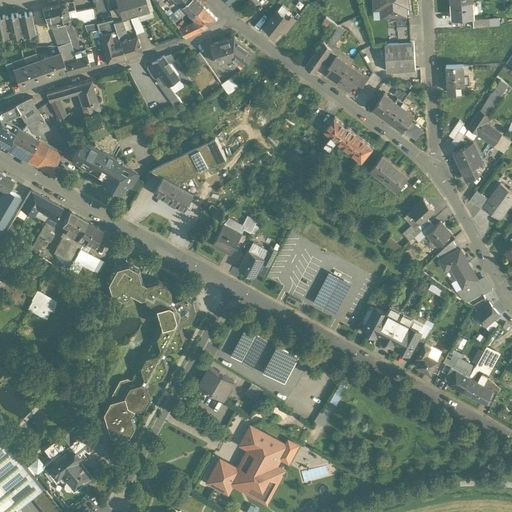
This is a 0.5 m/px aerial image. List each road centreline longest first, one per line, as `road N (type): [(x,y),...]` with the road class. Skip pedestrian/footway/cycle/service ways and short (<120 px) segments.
road 1 (tertiary): [(232,285),(401,385),(511,438)]
road 2 (tertiary): [(0,158),(232,285)]
road 3 (residential): [(437,176),(230,19)]
road 4 (residential): [(130,511),(119,500),(232,285)]
road 5 (residential): [(230,19),(154,55),(0,104)]
road 6 (residential): [(437,176),(427,0)]
road 7 (track): [(352,511),(440,486),(511,486)]
road 8 (residential): [(511,301),(437,176)]
